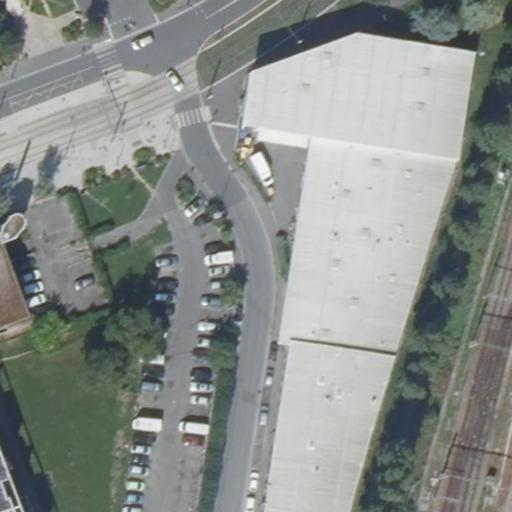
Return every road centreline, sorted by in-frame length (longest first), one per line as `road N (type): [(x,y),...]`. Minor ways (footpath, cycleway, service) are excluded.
road 1 (residential): [(154,44),(261,258),(259,324),(229,511)]
road 2 (residential): [(154,44),(0,102)]
